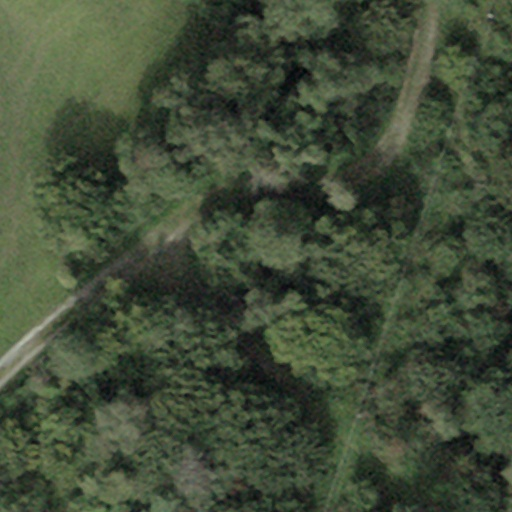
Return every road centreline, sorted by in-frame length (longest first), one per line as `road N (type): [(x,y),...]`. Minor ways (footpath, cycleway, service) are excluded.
road 1 (track): [(468,511),(171,212)]
road 2 (track): [(171,212),(375,148),(407,102),(420,0)]
road 3 (track): [(171,212),(0,386)]
